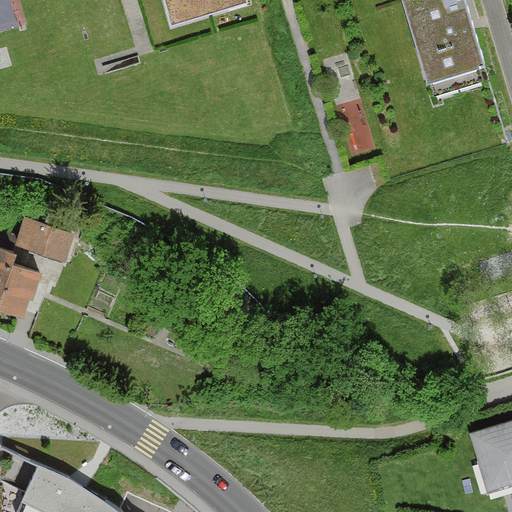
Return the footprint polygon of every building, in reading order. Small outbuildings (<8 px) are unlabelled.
[(153,0),(161,24),(234,2),(233,0),(153,0)] [(397,0),(422,82),(479,65),(459,0),(397,0)] [(25,221),(18,248),(63,260),(70,234),(25,221)] [(0,269),(0,318),(17,326),(35,285),(0,269)] [(511,421),(459,439),(478,495),(511,483),(511,421)] [(24,494),(54,507),(51,511),(113,511),(118,504),(70,474),(39,461),(24,494)]
